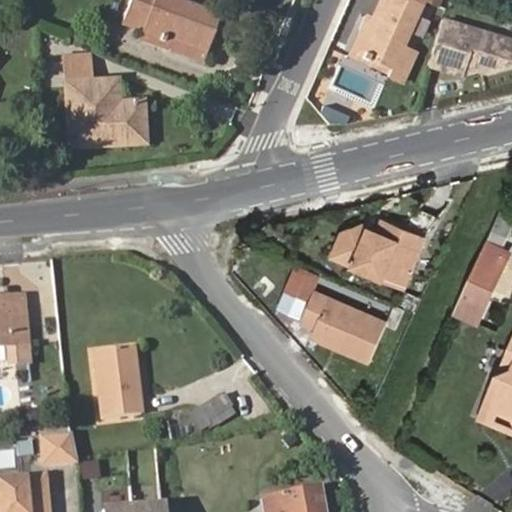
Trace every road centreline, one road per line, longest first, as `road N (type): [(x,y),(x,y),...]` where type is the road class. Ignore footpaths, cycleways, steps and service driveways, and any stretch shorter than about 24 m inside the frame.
road 1 (residential): [(175,202),(183,241),(206,280),(391,497)]
road 2 (tertiary): [(264,184),(511,127)]
road 3 (residential): [(264,184),(259,145),(321,0)]
road 4 (tertiary): [(0,218),(175,202)]
